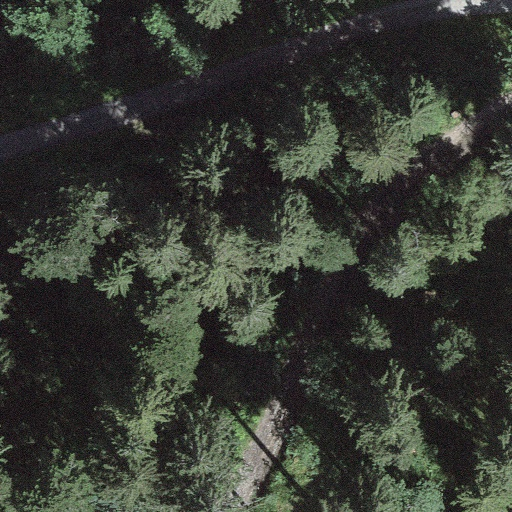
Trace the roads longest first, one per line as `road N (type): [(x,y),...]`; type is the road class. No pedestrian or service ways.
road 1 (track): [(245,511),(345,276),(397,188),(451,134),(511,103)]
road 2 (track): [(463,0),(409,4),(0,141)]
